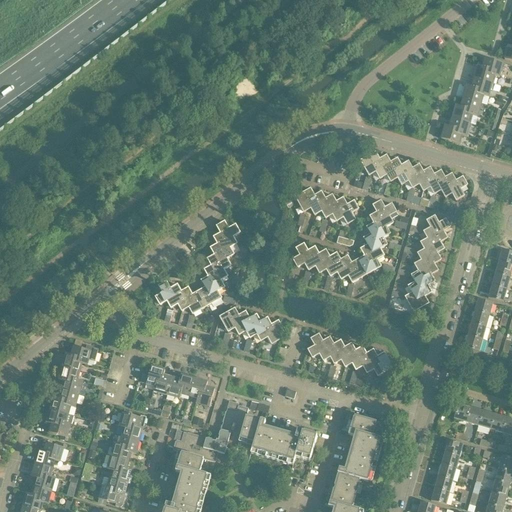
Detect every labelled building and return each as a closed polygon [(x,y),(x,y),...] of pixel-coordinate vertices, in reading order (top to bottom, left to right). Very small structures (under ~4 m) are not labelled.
[(483,68),(489,70),(488,74),(495,76),(494,77),(499,78),(503,64),(485,59),(483,68)] [(478,66),(474,80),(492,85),(494,77),(495,76),(488,74),(489,70),(483,68),(478,66)] [(472,88),(478,90),(477,94),(484,96),(483,97),(488,98),(492,85),(474,80),(472,88)] [(467,86),(463,100),(481,105),(486,106),(489,98),(488,98),(483,97),(484,96),(477,94),(478,90),(472,88),(467,86)] [(461,108),(467,110),(466,114),(473,116),(472,116),(477,118),(481,105),(463,100),(461,108)] [(456,106),(452,119),(470,124),(472,116),(473,116),(466,114),(467,110),(461,108),(456,106)] [(450,128),(456,130),(455,134),(462,136),(461,136),(466,138),(470,124),(452,119),(450,128)] [(445,126),(441,140),(459,145),(461,136),(462,136),(455,134),(456,130),(450,128),(445,126)] [(379,161),(375,154),(360,162),(369,177),(376,173),(372,165),(379,161)] [(390,164),(386,157),(379,161),(372,165),(376,173),(380,180),(387,176),(383,169),(390,164)] [(391,183),(398,179),(394,172),(401,167),(397,160),(390,164),(383,169),(387,176),(391,183)] [(401,186),(408,182),(409,182),(405,175),(412,170),(408,163),(401,167),(394,172),(398,179),(401,186)] [(412,189),(419,185),(420,185),(416,178),(423,174),(423,173),(419,166),(412,170),(405,175),(409,182),(408,182),(412,189)] [(423,192),(430,188),(431,188),(426,181),(434,177),(434,176),(430,169),(423,173),(423,174),(416,178),(420,185),(419,185),(423,192)] [(434,195),(441,192),(441,191),(437,184),(445,180),(445,179),(441,172),(434,176),(434,177),(426,181),(431,188),(430,188),(434,195)] [(445,199),(452,195),(452,194),(448,187),(456,183),(456,182),(452,175),(445,179),(445,180),(437,184),(441,191),(441,192),(445,199)] [(452,194),(452,195),(456,202),(464,197),(460,190),(467,186),(463,179),(456,182),(456,183),(448,187),(452,194)] [(304,213),(311,209),(307,202),(314,198),(314,197),(310,190),(295,198),(304,213)] [(314,216),(321,213),(322,212),(318,205),(325,201),(325,200),(321,193),(314,197),(314,198),(307,202),(311,209),(314,216)] [(325,220),(332,216),(333,215),(329,208),(336,204),(336,203),(332,196),(325,200),(325,201),(318,205),(322,212),(321,213),(325,220)] [(336,223),(343,219),(344,219),(339,211),(347,207),(347,206),(343,199),(336,203),(336,204),(329,208),(333,215),(332,216),(336,223)] [(389,217),(396,213),(392,205),(385,209),(381,202),(373,207),(377,214),(381,221),(389,217)] [(344,219),(343,219),(347,226),(355,221),(351,214),(358,210),(354,203),(347,206),(347,207),(339,211),(344,219)] [(386,228),(393,224),(389,217),(381,221),(377,214),(370,218),(374,225),(374,224),(378,232),(386,228)] [(427,222),(431,229),(435,236),(443,232),(450,228),(445,221),(438,225),(435,218),(427,222)] [(217,228),(221,234),(225,242),(233,237),(233,238),(240,234),(235,226),(228,230),(224,223),(217,228)] [(383,239),(390,235),(386,228),(378,232),(374,224),(374,225),(367,229),(371,236),(371,235),(375,243),(383,239)] [(424,233),(427,240),(428,240),(432,247),(440,243),(447,239),(443,232),(435,236),(431,229),(424,233)] [(214,238),(217,245),(218,245),(222,253),(230,248),(230,249),(237,245),(233,238),(233,237),(225,242),(221,234),(214,238)] [(380,250),(387,246),(383,239),(375,243),(371,235),(371,236),(364,239),(368,246),(372,254),(380,250)] [(338,238),(337,244),(349,248),(353,246),(354,242),(338,238)] [(420,244),(424,251),(425,251),(429,258),(437,254),(444,250),(440,243),(432,247),(428,240),(427,240),(420,244)] [(210,249),(214,256),(215,256),(219,264),(227,259),(227,260),(234,256),(230,249),(230,248),(222,253),(218,245),(217,245),(210,249)] [(297,269),(304,265),(304,264),(312,260),(307,253),(308,252),(304,245),(296,250),(300,257),(293,261),(297,269)] [(377,261),(384,257),(380,250),(372,254),(368,246),(361,250),(364,257),(365,257),(369,265),(377,261)] [(308,272),(315,268),(315,267),(322,263),(318,256),(319,255),(315,248),(308,252),(307,253),(312,260),(304,264),(304,265),(308,272)] [(405,248),(401,262),(405,263),(407,255),(409,255),(411,250),(405,248)] [(417,255),(421,262),(422,262),(426,269),(434,265),(441,261),(437,254),(429,258),(425,251),(424,251),(417,255)] [(511,253),(502,251),(498,263),(511,266),(511,253)] [(319,275),(326,271),(326,270),(333,266),(329,259),(326,252),(319,255),(318,256),(322,263),(315,267),(315,268),(319,275)] [(330,278),(337,274),(337,273),(344,269),(340,262),(336,255),(329,259),(333,266),(326,270),(326,271),(330,278)] [(207,260),(211,267),(212,267),(216,274),(223,270),(224,271),(231,267),(227,260),(227,259),(219,264),(215,256),(214,256),(207,260)] [(358,261),(366,276),(381,268),(377,261),(369,265),(365,257),(364,257),(358,261)] [(341,281),(348,277),(355,272),(351,265),(347,258),(340,262),(344,269),(337,273),(337,274),(339,278),(338,278),(340,281),(341,281)] [(348,277),(352,284),(366,276),(358,261),(351,265),(355,272),(348,277)] [(414,266),(418,273),(419,272),(423,280),(431,276),(438,272),(434,265),(426,269),(422,262),(421,262),(414,266)] [(511,266),(498,263),(495,275),(510,279),(511,272),(511,266)] [(204,271),(208,278),(209,278),(213,285),(220,281),(228,278),(224,271),(223,270),(216,274),(212,267),(211,267),(204,271)] [(411,276),(415,283),(416,283),(420,291),(427,286),(428,287),(435,283),(431,276),(423,280),(419,272),(418,273),(411,276)] [(495,275),(491,287),(507,291),(510,279),(495,275)] [(201,282),(205,289),(210,296),(217,292),(224,288),(220,281),(213,285),(209,278),(208,278),(201,282)] [(160,306),(167,302),(174,298),(170,290),(166,283),(158,287),(162,294),(155,298),(160,306)] [(408,287),(412,294),(413,294),(417,302),(424,297),(425,298),(432,294),(428,287),(427,286),(420,291),(416,283),(415,283),(408,287)] [(171,309),(178,305),(177,305),(185,301),(181,293),(177,286),(170,290),(174,298),(167,302),(171,309)] [(507,291),(491,287),(488,299),(503,303),(507,291)] [(182,312),(189,308),(188,308),(196,304),(192,296),(188,289),(181,293),(185,301),(177,305),(178,305),(182,312)] [(205,289),(199,293),(207,307),(221,299),(217,292),(210,296),(205,289)] [(188,308),(189,308),(193,315),(207,307),(199,293),(192,296),(196,304),(188,308)] [(413,294),(412,294),(405,298),(414,313),(428,305),(425,298),(424,297),(417,302),(413,294)] [(478,300),(474,312),(489,317),(493,305),(478,300)] [(228,333),(235,329),(231,322),(239,317),(235,310),(220,318),(228,333)] [(474,312),(471,324),(486,329),(489,317),(474,312)] [(239,336),(246,332),(242,325),(250,320),(246,313),(239,317),(231,322),(235,329),(239,336)] [(250,339),(257,335),(253,328),(261,324),(260,323),(257,316),(250,320),(242,325),(246,332),(250,339)] [(261,342),(268,339),(268,338),(264,331),(271,327),(271,326),(267,319),(260,323),(261,324),(253,328),(257,335),(261,342)] [(268,338),(268,339),(272,346),(280,341),(276,334),(283,330),(278,322),(271,326),(271,327),(264,331),(268,338)] [(471,324),(467,336),(483,341),(486,329),(471,324)] [(312,359),(319,355),(327,351),(322,343),(323,343),(319,336),(311,340),(315,347),(308,351),(312,359)] [(483,341),(467,336),(464,348),(479,353),(483,341)] [(323,362),(330,358),(337,354),(333,346),(334,346),(330,339),(323,343),(322,343),(327,351),(319,355),(323,362)] [(334,365),(341,361),(348,357),(344,349),(341,342),(334,346),(333,346),(337,354),(330,358),(334,365)] [(345,368),(352,364),(359,360),(355,352),(351,345),(344,349),(348,357),(341,361),(345,368)] [(71,356),(77,358),(76,362),(83,364),(82,365),(87,366),(89,361),(95,362),(98,350),(87,347),(86,351),(73,347),(71,356)] [(356,371),(363,367),(370,363),(366,355),(362,348),(355,352),(359,360),(352,364),(356,371)] [(367,374),(374,371),(374,370),(381,366),(377,358),(373,351),(366,355),(370,363),(363,367),(367,374)] [(66,354),(62,368),(80,373),(82,365),(83,364),(76,362),(77,358),(71,356),(66,354)] [(374,370),(374,371),(378,378),(392,369),(384,354),(377,358),(381,366),(374,370)] [(469,356),(467,364),(476,366),(478,359),(469,356)] [(146,385),(155,388),(157,381),(161,382),(163,376),(165,371),(151,367),(148,378),(142,377),(140,383),(146,385)] [(62,368),(58,381),(63,382),(70,384),(71,380),(78,381),(80,373),(62,368)] [(180,400),(181,395),(182,388),(178,387),(180,381),(180,380),(180,379),(178,378),(179,375),(177,373),(173,372),(171,378),(166,396),(180,400)] [(181,395),(189,397),(194,379),(181,375),(180,379),(180,380),(180,381),(178,387),(182,388),(181,395)] [(153,393),(166,396),(171,378),(163,376),(161,382),(157,381),(155,388),(153,393)] [(189,397),(197,400),(198,400),(199,393),(204,394),(206,388),(207,383),(194,379),(189,397)] [(63,382),(61,390),(79,396),(85,397),(88,385),(83,383),(83,382),(78,381),(71,380),(70,384),(63,382)] [(198,400),(197,400),(196,405),(209,408),(215,390),(206,388),(204,394),(199,393),(198,400)] [(59,399),(65,401),(64,405),(71,407),(70,407),(75,409),(79,396),(61,390),(59,399)] [(287,391),(285,398),(294,400),(296,393),(287,391)] [(54,397),(50,410),(68,415),(70,407),(71,407),(64,405),(65,401),(59,399),(54,397)] [(227,409),(223,425),(231,427),(232,423),(236,425),(235,429),(242,431),(246,418),(248,410),(238,407),(237,410),(234,409),(235,404),(229,402),(227,409)] [(454,420),(466,424),(470,408),(458,405),(454,420)] [(466,424),(478,427),(482,412),(470,408),(466,424)] [(48,418),(46,424),(51,425),(58,426),(59,422),(66,424),(71,425),(72,425),(74,417),(68,415),(50,410),(50,411),(49,412),(47,416),(48,418)] [(478,427),(490,431),(494,415),(482,412),(478,427)] [(119,427),(124,429),(124,428),(130,430),(132,426),(138,428),(138,427),(143,429),(146,418),(141,417),(141,419),(122,414),(119,427)] [(490,431),(502,434),(506,419),(494,415),(490,431)] [(348,436),(357,438),(348,471),(339,469),(337,474),(338,475),(330,503),(330,502),(328,508),(337,510),(336,511),(359,511),(360,511),(352,509),(360,481),(368,483),(380,439),(372,437),(376,423),(354,416),(350,431),(348,436)] [(242,431),(240,440),(254,444),(252,452),(294,464),(296,456),(311,460),(317,438),(303,434),(303,433),(298,432),(295,440),(263,431),(266,423),(260,421),(260,422),(246,418),(242,431)] [(511,420),(506,419),(502,434),(511,436),(511,420)] [(51,425),(49,434),(61,437),(60,441),(66,442),(67,439),(71,425),(66,424),(59,422),(58,426),(51,425)] [(218,441),(227,444),(226,448),(226,449),(236,451),(237,452),(237,451),(240,440),(242,431),(235,429),(234,433),(230,431),(231,427),(223,425),(218,441)] [(124,429),(121,437),(140,442),(143,429),(138,427),(138,428),(132,426),(130,430),(124,428),(124,429)] [(173,451),(173,452),(182,454),(194,457),(196,451),(192,450),(193,446),(197,447),(199,438),(183,433),(177,431),(175,437),(180,439),(179,442),(176,442),(175,445),(174,451),(173,451)] [(121,437),(119,445),(119,446),(126,447),(124,452),(131,454),(136,455),(140,442),(121,437)] [(196,451),(194,457),(203,460),(214,464),(215,464),(215,463),(218,453),(213,452),(216,443),(216,442),(199,438),(197,447),(201,448),(200,452),(196,451)] [(40,441),(39,447),(40,448),(39,451),(44,453),(43,453),(50,455),(49,459),(55,461),(60,463),(62,458),(63,457),(64,452),(64,450),(64,449),(65,445),(59,444),(58,448),(54,447),(48,445),(49,441),(43,439),(40,441)] [(216,443),(213,452),(218,453),(224,455),(226,449),(226,448),(227,444),(218,441),(216,440),(216,442),(216,443)] [(448,441),(444,454),(460,458),(463,446),(448,441)] [(114,444),(110,457),(129,462),(131,454),(124,452),(126,447),(119,446),(119,445),(114,444)] [(499,445),(497,451),(503,453),(509,455),(511,449),(499,445)] [(38,451),(35,465),(53,470),(55,461),(49,459),(50,455),(43,453),(44,453),(39,451),(38,451)] [(165,510),(164,511),(197,511),(207,476),(199,474),(203,460),(194,457),(182,454),(178,468),(177,468),(175,473),(184,475),(182,484),(175,507),(166,505),(165,510)] [(444,454),(441,466),(456,470),(460,458),(444,454)] [(107,470),(112,472),(112,471),(119,473),(120,469),(126,471),(126,470),(130,471),(131,469),(133,470),(134,464),(129,462),(110,457),(107,470)] [(511,459),(502,457),(498,469),(511,472),(511,459)] [(35,465),(31,478),(36,479),(43,481),(44,476),(50,478),(51,478),(53,470),(35,465)] [(441,466),(438,478),(453,482),(456,470),(441,466)] [(112,472),(110,480),(128,485),(131,472),(130,471),(126,470),(126,471),(120,469),(119,473),(112,471),(112,472)] [(511,472),(498,469),(495,481),(510,485),(511,479),(511,472)] [(36,479),(34,487),(52,492),(56,479),(51,478),(50,478),(44,476),(43,481),(36,479)] [(105,478),(102,486),(107,488),(114,490),(113,494),(119,496),(119,497),(124,498),(128,485),(110,480),(105,478)] [(438,478),(434,490),(450,494),(453,482),(438,478)] [(495,481),(492,493),(507,497),(510,485),(495,481)] [(107,488),(102,486),(98,500),(115,505),(114,507),(121,509),(121,508),(123,507),(123,504),(123,502),(124,498),(119,497),(119,496),(113,494),(114,490),(107,488)] [(31,495),(31,496),(38,498),(37,502),(43,504),(48,506),(52,492),(34,487),(31,495)] [(450,494),(434,490),(431,502),(446,506),(450,494)] [(492,493),(488,505),(504,509),(507,497),(492,493)] [(23,501),(22,504),(23,507),(39,511),(40,511),(43,504),(37,502),(38,498),(31,496),(31,495),(26,494),(25,499),(23,501)] [(421,503),(418,511),(434,511),(436,507),(421,503)]
